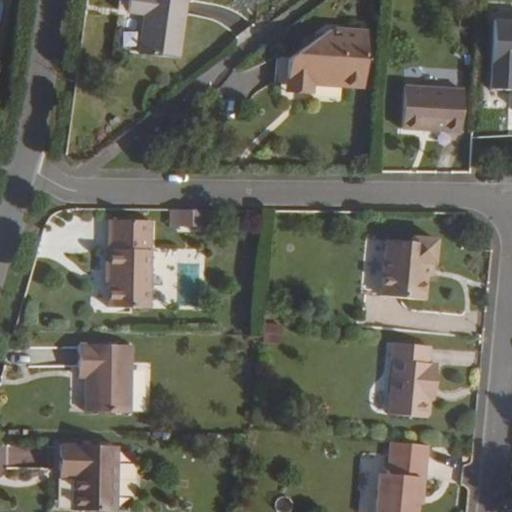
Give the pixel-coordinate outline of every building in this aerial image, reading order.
[(120,0),(119,12),(137,15),(131,56),(170,63),(180,2),(167,0),(120,0)] [(286,63),(285,80),(294,80),(297,88),(309,89),(309,81),(362,82),(365,28),(316,25),(286,63)] [(294,80),(285,80),(285,87),(297,88),(294,80)] [(461,85),(402,82),(399,124),(458,128),(461,85)] [(203,229),(203,211),(171,210),(171,228),(203,229)] [(100,268),(105,268),(104,306),(143,308),(146,218),(102,217),(100,268)] [(435,240),(410,238),(410,243),(383,240),(378,297),(423,302),(426,278),(427,264),(432,264),(435,240)] [(266,323),(265,341),(281,341),(281,324),(266,323)] [(426,344),(389,340),(387,359),(390,359),(385,411),(422,415),(424,396),(424,384),(430,384),(433,362),(424,362),(426,344)] [(125,343),(73,342),(72,365),(80,365),(79,375),(78,409),(124,410),(125,343)] [(119,445),(62,443),(62,470),(71,471),(71,478),(69,510),(117,511),(119,445)] [(423,457),(385,454),(383,474),(374,473),(370,511),(412,511),(413,503),(414,494),(419,494),(423,457)]
